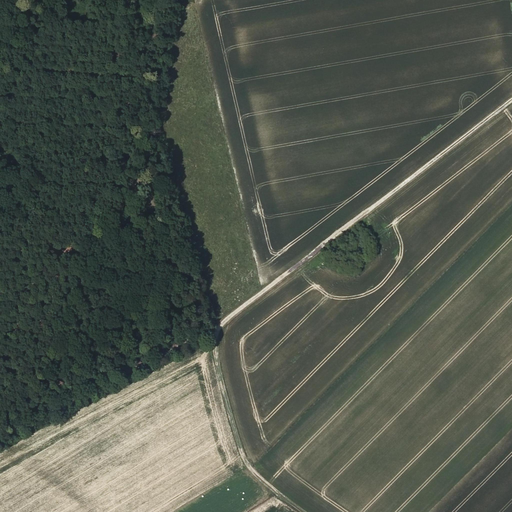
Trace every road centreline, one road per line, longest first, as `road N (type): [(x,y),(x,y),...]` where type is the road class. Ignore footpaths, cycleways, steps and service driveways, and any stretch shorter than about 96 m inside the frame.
road 1 (track): [(511,98),(216,332)]
road 2 (track): [(216,332),(151,352),(0,435)]
road 3 (track): [(303,511),(246,462),(214,356),(216,332)]
